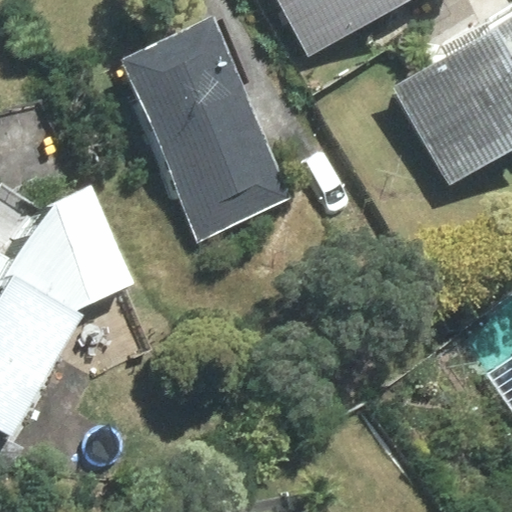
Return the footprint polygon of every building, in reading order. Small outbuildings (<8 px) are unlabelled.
[(261,0),(302,66),(412,0),(261,0)] [(511,133),(511,1),(374,91),(434,184),(511,133)] [(188,247),(284,199),(192,14),(95,62),(188,247)] [(63,318),(115,289),(73,189),(21,206),(0,255),(0,444),(3,445),(63,318)] [(511,327),(495,340),(511,363),(511,327)]
